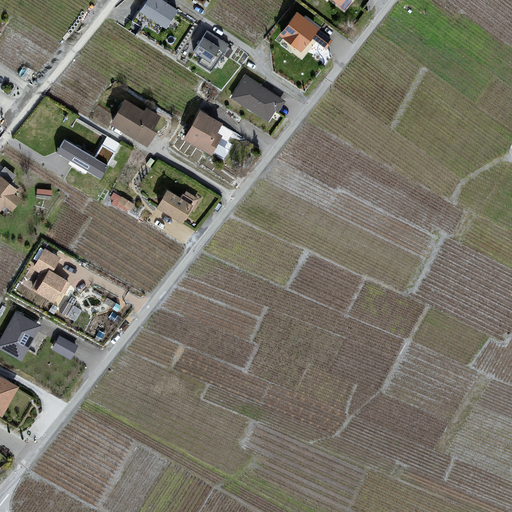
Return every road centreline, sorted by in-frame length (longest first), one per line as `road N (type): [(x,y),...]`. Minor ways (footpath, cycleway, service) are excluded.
road 1 (unclassified): [(391,0),(0,494)]
road 2 (residential): [(0,135),(109,0)]
